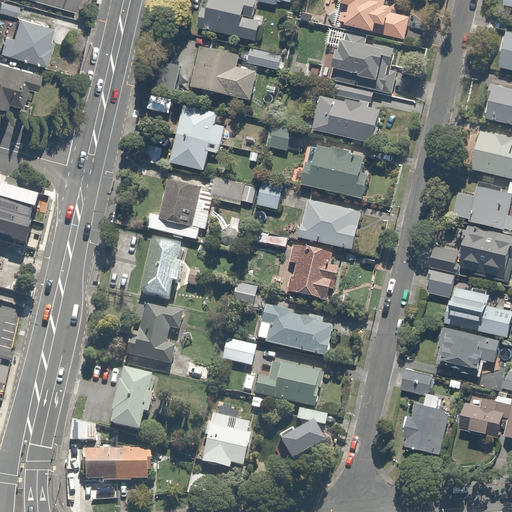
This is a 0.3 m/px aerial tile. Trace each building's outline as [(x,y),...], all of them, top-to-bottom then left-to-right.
[(23,0),(78,14),(81,0),(23,0)] [(250,0),(208,0),(202,33),(262,46),(266,25),(256,23),(261,2),(250,0)] [(297,0),(261,0),(261,4),(281,8),(282,3),(296,7),(297,0)] [(341,0),(335,29),(354,34),(381,40),(382,38),(409,44),(415,20),(396,16),(400,0),(341,0)] [(7,39),(2,55),(48,68),(59,30),(26,20),(28,11),(2,3),(0,8),(0,14),(21,20),(15,41),(7,39)] [(399,49),(333,33),(328,51),(345,55),(338,79),(396,94),(402,71),(394,69),(399,49)] [(511,36),(510,36),(502,73),(511,74),(511,36)] [(211,51),(200,49),(193,95),(258,106),(263,75),(242,72),(246,48),(213,43),(211,51)] [(289,59),(253,52),(250,69),(286,76),(289,59)] [(328,67),(312,64),(309,80),(325,83),(328,67)] [(44,78),(0,65),(0,110),(9,113),(11,104),(26,108),(31,91),(40,94),(44,78)] [(182,73),(159,67),(148,113),(171,118),(182,73)] [(387,111),(375,108),(378,95),(338,86),(335,99),(325,97),(316,134),(379,148),(387,111)] [(511,91),(495,88),(494,88),(489,111),(495,113),(493,122),(511,126),(511,91)] [(230,129),(222,127),(224,116),(188,108),(173,169),(210,178),(214,160),(223,162),(230,129)] [(294,131),(274,128),(270,152),(290,155),(294,131)] [(475,175),(478,176),(511,182),(511,142),(482,137),(475,175)] [(310,159),(304,188),(369,201),(373,181),(366,180),(369,162),(321,153),(320,161),(310,159)] [(206,189),(171,182),(164,217),(153,215),(149,234),(202,244),(205,233),(209,234),(215,203),(246,209),(250,187),(218,181),(216,194),(206,192),(206,189)] [(292,191),(267,184),(260,209),(285,216),(292,191)] [(511,219),(511,220),(511,217),(511,197),(480,190),(478,199),(463,196),(457,221),(474,224),(473,227),(511,235),(511,219)] [(0,244),(15,248),(25,211),(0,203),(0,244)] [(364,217),(311,205),(308,204),(299,243),(355,256),(364,217)] [(290,240),(255,231),(252,244),(287,253),(290,240)] [(511,240),(473,232),(467,259),(438,253),(434,270),(464,277),(466,271),(511,281),(511,240)] [(188,248),(155,241),(143,301),(156,303),(176,307),(188,248)] [(336,257),(294,246),(289,267),(297,269),(290,298),(332,308),(341,272),(333,270),(336,257)] [(202,272),(190,270),(188,287),(199,289),(202,272)] [(259,291),(238,286),(233,308),(254,312),(259,291)] [(496,299),(462,293),(456,325),(481,330),(480,335),(511,341),(511,315),(494,312),(496,299)] [(156,303),(156,307),(145,305),(141,304),(137,325),(143,327),(141,339),(133,337),(128,360),(148,364),(156,366),(175,369),(180,344),(175,343),(177,337),(182,338),(187,313),(175,311),(176,307),(156,303)] [(325,324),(267,311),(259,345),(333,361),(339,333),(324,330),(325,324)] [(505,345),(447,331),(445,331),(436,369),(485,381),(489,363),(500,366),(505,345)] [(258,348),(228,344),(225,363),(255,368),(258,348)] [(0,393),(1,394),(9,363),(0,360),(0,393)] [(212,368),(191,364),(188,377),(209,382),(212,368)] [(326,378),(274,366),(271,381),(263,379),(258,398),(301,407),(318,412),(326,378)] [(158,379),(127,372),(114,426),(145,434),(158,379)] [(403,393),(429,399),(426,409),(421,408),(418,420),(409,418),(401,448),(445,459),(454,419),(446,417),(450,401),(432,396),(437,379),(408,372),(403,393)] [(511,445),(511,399),(502,398),(501,405),(484,401),(482,410),(471,407),(465,434),(511,445)] [(318,412),(301,407),(297,422),(328,429),(331,415),(318,412)] [(216,419),(214,426),(210,425),(207,441),(211,442),(206,468),(234,474),(235,469),(247,472),(254,436),(249,435),(251,424),(216,417),(216,419)] [(98,423),(74,421),(73,444),(96,446),(98,423)] [(332,451),(319,428),(301,439),(297,433),(283,441),(300,470),(332,451)] [(155,455),(84,453),(83,480),(76,480),(75,502),(93,502),(94,484),(154,486),(155,455)] [(212,477),(191,475),(190,491),(211,493),(212,477)]
